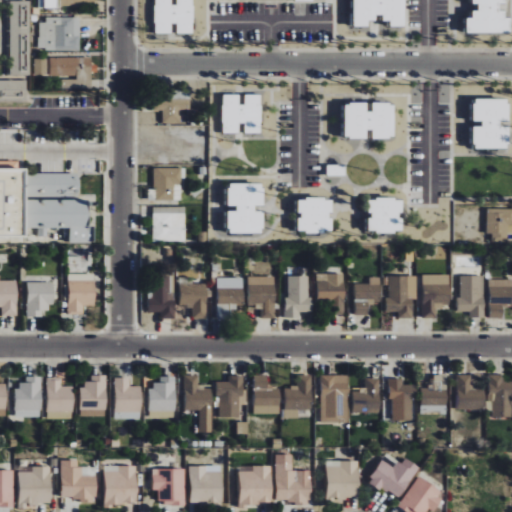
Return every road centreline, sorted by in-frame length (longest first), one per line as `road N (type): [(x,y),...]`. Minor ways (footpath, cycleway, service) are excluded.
road 1 (residential): [(0,339),(511,344)]
road 2 (residential): [(120,64),(511,62)]
road 3 (residential): [(120,0),(119,340)]
